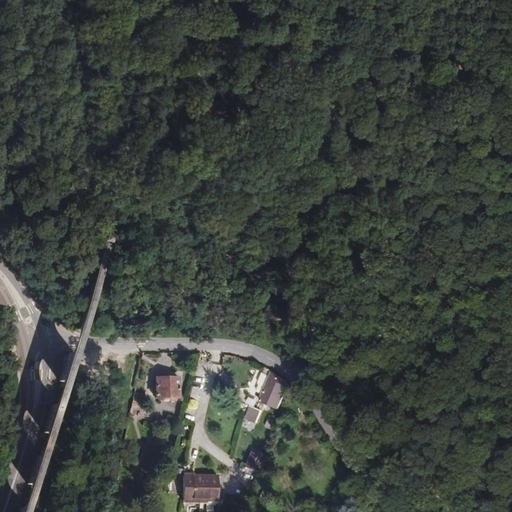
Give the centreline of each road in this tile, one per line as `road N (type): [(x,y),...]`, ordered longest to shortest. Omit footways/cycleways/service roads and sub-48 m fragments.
road 1 (tertiary): [(400,511),(358,476),(302,384),(259,352),(35,338)]
road 2 (track): [(237,0),(511,83)]
road 3 (secondary): [(35,338),(37,390),(4,511)]
road 4 (track): [(84,344),(30,511)]
